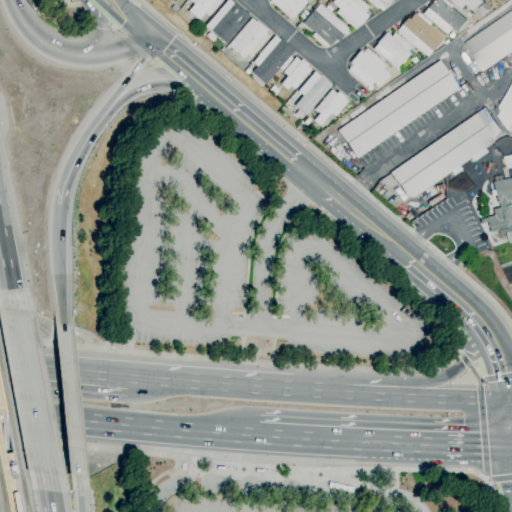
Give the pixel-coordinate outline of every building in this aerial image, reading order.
[(198,19),(187,11),(193,4),(189,1),(186,4),(185,3),(187,0),(220,0),(207,16),(203,13),(198,19)] [(224,44),(204,27),(226,0),(228,0),(232,3),(233,3),(248,16),(224,44)] [(291,19),(269,1),(269,0),(306,0),(305,1),(306,2),(296,14),(295,14),(291,19)] [(354,30),(335,13),(338,9),(331,2),(332,0),(359,0),(368,7),(363,13),(368,17),(360,26),(358,25),(354,30)] [(381,11),(377,8),(377,9),(366,0),(392,0),(385,9),(383,8),(381,11)] [(456,34),(449,28),(445,34),(421,14),(432,2),(434,0),(448,0),(454,5),(452,7),(468,20),(467,21),(468,22),(466,25),(464,23),(461,26),(463,28),(461,31),(459,30),(456,34)] [(482,0),(474,10),(471,8),(470,9),(468,7),(469,6),(466,4),(462,9),(450,0),(482,0)] [(324,48),(310,36),(313,33),(302,23),(313,10),(318,4),(347,28),(342,35),(343,35),(337,42),(334,40),(328,47),(327,45),(324,48)] [(483,14),(478,10),(482,5),(487,9),(483,14)] [(511,51),(483,71),(464,43),(511,9),(511,51)] [(426,57),(396,30),(400,25),(406,18),(407,20),(413,13),(415,14),(417,13),(429,24),(428,25),(442,38),(441,39),(442,40),(435,49),(433,48),(426,57)] [(242,59),(227,46),(251,19),(255,22),(255,21),(266,31),(264,33),(268,37),(249,58),(246,55),(242,59)] [(202,36),(198,33),(203,27),(207,31),(202,36)] [(396,69),(373,49),(377,44),(376,43),(385,33),(386,34),(387,33),(390,37),(393,33),(410,47),(406,52),(409,54),(404,59),(405,60),(402,64),(400,63),(396,69)] [(264,85),(250,73),(256,66),(251,63),(257,56),(257,55),(273,36),(279,40),(279,39),(293,51),(289,56),(291,58),(281,71),(278,68),(264,85)] [(369,90),(367,88),(368,87),(348,70),(352,65),(349,62),(359,51),(362,53),(366,49),(385,65),(382,70),(388,75),(378,87),(372,82),(370,85),(372,87),(369,90)] [(286,90),(280,84),(287,76),(282,72),(294,57),(299,61),(300,59),(307,65),(306,67),(309,70),(293,89),(289,86),(286,90)] [(356,159),(337,131),(439,61),(458,89),(356,159)] [(247,74),(244,72),(250,64),(252,65),(249,69),(250,70),(247,74)] [(305,115),(294,105),(302,96),(297,91),(313,72),(319,76),(330,85),(305,115)] [(274,95),(269,90),(273,85),(279,90),(274,95)] [(511,131),(509,129),(508,130),(498,117),(511,93),(510,92),(511,88),(511,131)] [(319,125),(313,120),(319,114),(314,109),(331,90),(335,94),(337,92),(343,97),(342,98),(347,102),(334,117),(330,113),(319,125)] [(405,197),(389,173),(475,114),(494,141),(412,198),(405,197)] [(511,166),(507,168),(506,163),(503,163),(502,158),(505,158),(504,156),(511,154),(511,166)] [(498,235),(497,231),(489,233),(487,222),(480,224),(479,219),(486,218),(485,217),(493,215),(493,214),(494,214),(492,209),(499,207),(498,203),(493,182),(510,178),(511,177),(511,232),(509,233),(509,232),(498,235)] [(15,511),(12,493),(17,492),(20,511),(15,511)]
